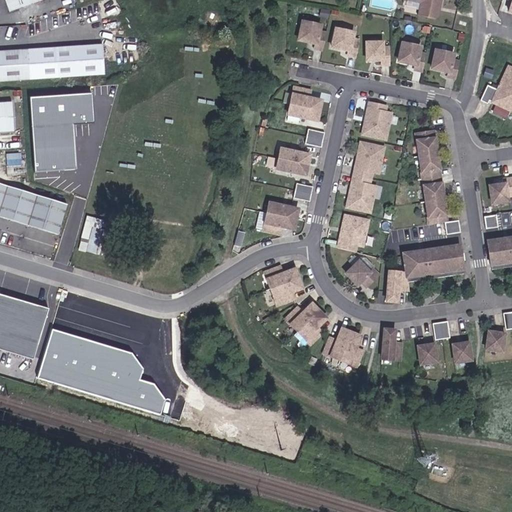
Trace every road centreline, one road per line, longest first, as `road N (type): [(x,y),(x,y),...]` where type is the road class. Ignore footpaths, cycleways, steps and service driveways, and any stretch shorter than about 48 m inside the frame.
road 1 (residential): [(0,260),(154,301),(187,298),(280,251),(314,249)]
road 2 (residential): [(314,249),(324,283),(370,316),(486,304)]
road 3 (residential): [(346,83),(314,249)]
road 4 (residential): [(486,304),(466,161)]
